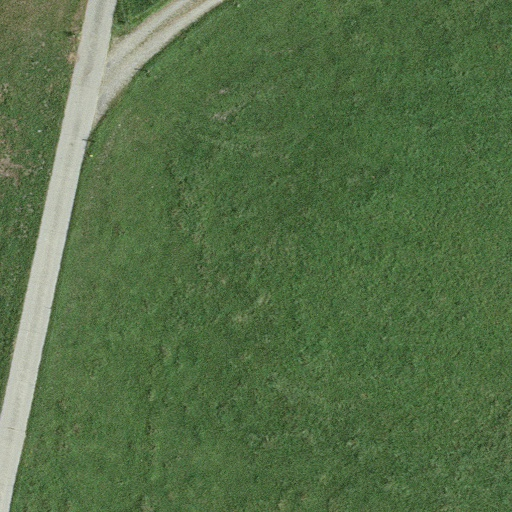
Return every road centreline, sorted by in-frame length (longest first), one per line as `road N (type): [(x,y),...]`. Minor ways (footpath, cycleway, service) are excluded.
road 1 (track): [(109,0),(6,511)]
road 2 (unknown): [(193,0),(87,100)]
